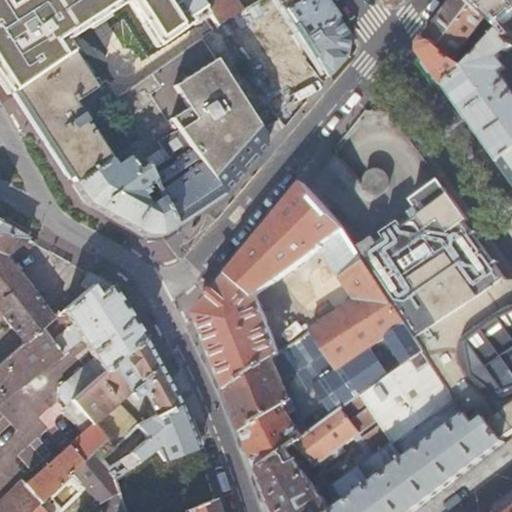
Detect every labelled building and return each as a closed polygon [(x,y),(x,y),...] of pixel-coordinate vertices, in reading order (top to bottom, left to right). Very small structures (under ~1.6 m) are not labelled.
[(0,0),(0,82),(8,94),(11,93),(53,63),(69,53),(70,52),(62,40),(123,0),(128,0),(157,43),(206,10),(216,27),(241,11),(233,0),(0,0)] [(276,0),(280,7),(282,9),(327,76),(346,55),(349,37),(322,0),(276,0)] [(484,12),(472,0),(456,0),(426,38),(455,62),(481,29),(494,40),(502,32),(484,12)] [(511,0),(472,0),(484,12),(502,32),(507,37),(511,43),(511,0)] [(511,43),(507,37),(502,32),(494,40),(465,68),(447,87),(501,163),(511,154),(511,88),(502,74),(508,69),(501,58),(511,50),(511,43)] [(455,62),(426,38),(425,40),(424,55),(447,87),(465,68),(455,62)] [(221,195),(268,142),(200,39),(115,97),(146,150),(156,144),(176,133),(221,195)] [(93,89),(69,53),(53,63),(11,93),(73,184),(109,159),(72,105),(93,89)] [(390,110),(366,110),(366,126),(390,127),(390,110)] [(174,225),(221,195),(176,133),(156,144),(165,159),(146,170),(174,225)] [(165,159),(156,144),(146,150),(147,152),(139,157),(146,170),(165,159)] [(114,167),(109,159),(73,184),(72,185),(84,202),(144,236),(158,236),(174,225),(146,170),(139,157),(136,152),(114,167)] [(511,154),(501,163),(511,178),(511,154)] [(384,188),(386,182),(384,176),(382,172),(376,169),(371,168),(366,169),(362,172),(358,177),(357,183),(359,188),(362,192),(367,195),(373,196),(378,195),(381,192),(384,188)] [(365,252),(361,254),(407,322),(424,349),(469,416),(480,408),(503,442),(511,435),(511,278),(510,278),(511,281),(509,282),(492,259),(467,224),(470,221),(440,180),(411,199),(416,207),(408,212),(413,219),(377,243),(374,237),(361,246),(365,252)] [(338,368),(371,346),(387,335),(407,322),(361,254),(346,231),(304,184),(197,313),(226,388),(278,353),(255,295),(321,247),(356,298),(312,329),(338,368)] [(51,318),(9,263),(35,244),(0,224),(0,315),(1,315),(23,344),(47,322),(51,318)] [(99,296),(110,286),(109,285),(85,272),(84,274),(85,276),(78,289),(68,297),(73,302),(91,287),(99,296)] [(0,501),(0,511),(30,511),(41,502),(50,493),(106,440),(72,400),(142,338),(110,286),(99,296),(91,287),(73,302),(63,312),(68,320),(55,330),(58,334),(49,341),(43,334),(51,327),(47,322),(23,344),(0,365),(0,399),(80,339),(93,358),(60,388),(60,397),(67,405),(86,429),(80,434),(23,484),(21,482),(0,501)] [(387,335),(405,363),(424,349),(407,322),(387,335)] [(312,329),(278,353),(226,388),(257,469),(289,447),(298,440),(344,407),(345,406),(351,402),(361,395),(390,374),(371,346),(338,368),(312,329)] [(72,400),(106,440),(112,447),(135,425),(117,403),(130,391),(134,396),(143,392),(151,408),(147,411),(151,417),(178,403),(142,338),(72,400)] [(344,407),(298,440),(305,450),(302,452),(309,463),(313,459),(316,465),(356,436),(360,443),(366,452),(354,460),(361,469),(332,489),(343,506),(335,511),(289,447),(257,469),(273,511),(414,511),(469,471),(505,444),(503,442),(480,408),(469,416),(424,349),(405,363),(390,374),(361,395),(351,402),(357,411),(351,415),(345,406),(344,407)] [(162,461),(195,448),(178,403),(151,417),(135,425),(144,438),(108,472),(99,461),(112,448),(112,447),(106,440),(50,493),(61,504),(82,484),(100,503),(102,511),(123,511),(113,480),(135,464),(152,448),(162,461)] [(64,415),(80,434),(86,429),(67,405),(64,415)] [(215,511),(212,501),(185,511),(215,511)] [(50,511),(41,502),(30,511),(50,511)]
